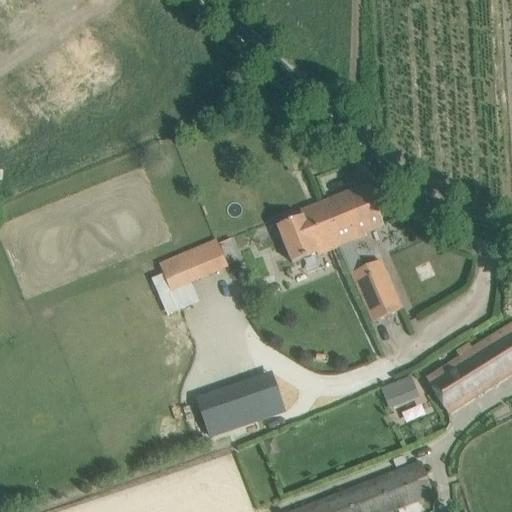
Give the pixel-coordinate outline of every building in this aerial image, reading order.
[(38,56),(19,69),(40,99),(71,77),(66,71),(91,53),(100,65),(130,44),(98,0),(56,0),(48,6),(63,27),(40,44),(45,51),(49,56),(42,61),(38,56)] [(0,54),(16,44),(0,20),(0,54)] [(368,186),(350,193),(322,204),(301,212),(302,217),(278,226),(292,263),(317,253),(317,254),(339,246),(361,238),(360,236),(384,226),(368,186)] [(171,292),(227,268),(218,245),(161,268),(171,292)] [(403,310),(381,261),(352,274),(374,323),(403,310)] [(511,374),(511,325),(473,350),(474,351),(427,380),(448,415),(511,374)] [(410,377),(381,389),(390,411),(418,399),(410,377)] [(208,440),(272,418),(259,379),(195,401),(208,440)] [(396,511),(436,497),(422,462),(293,511),(396,511)]
